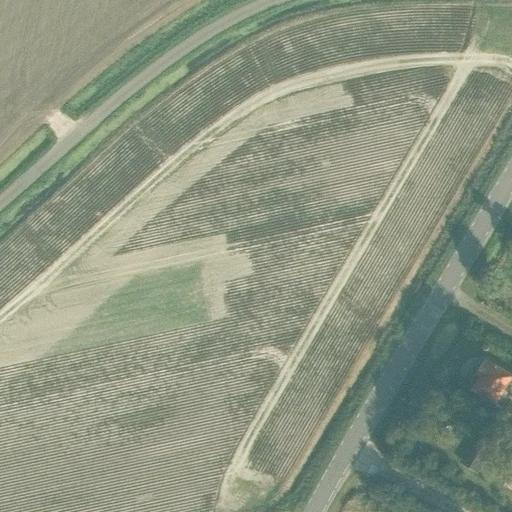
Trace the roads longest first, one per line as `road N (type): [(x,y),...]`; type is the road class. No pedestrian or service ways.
road 1 (unclassified): [(314,511),(511,174)]
road 2 (unclassified): [(273,0),(182,48),(0,202)]
road 3 (track): [(349,446),(457,511)]
